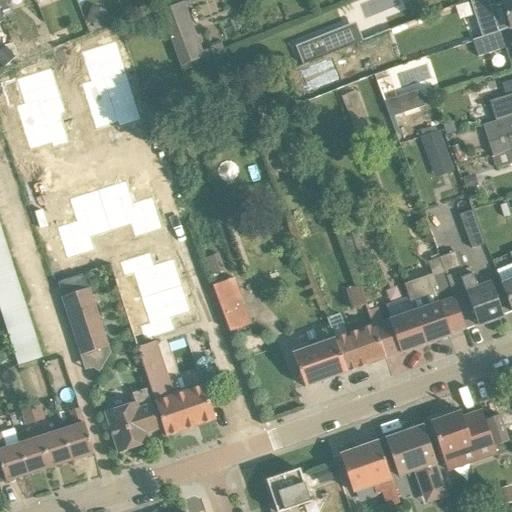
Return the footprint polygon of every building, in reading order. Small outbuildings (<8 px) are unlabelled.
[(0,0),(0,8),(11,5),(8,0),(0,0)] [(504,14),(509,29),(511,27),(511,0),(510,0),(487,0),(493,18),(504,14)] [(170,38),(194,29),(186,7),(184,2),(182,3),(161,11),(160,12),(170,38)] [(99,28),(106,11),(96,7),(89,24),(99,28)] [(511,68),(511,27),(509,29),(500,32),(511,69),(511,68)] [(321,58),(352,46),(345,28),(296,47),(303,65),(321,58)] [(203,51),(194,29),(170,38),(181,67),(205,57),(203,51)] [(472,41),(477,56),(498,49),(493,34),(472,41)] [(113,35),(78,47),(87,75),(78,78),(93,125),(117,117),(118,121),(139,115),(128,80),(132,79),(125,59),(122,61),(113,35)] [(0,63),(4,68),(16,58),(6,46),(0,51),(0,63)] [(48,59),(12,70),(21,97),(12,99),(27,146),(51,138),(53,142),(67,138),(60,117),(66,116),(48,59)] [(400,132),(433,123),(416,64),(383,73),(400,132)] [(511,79),(511,93),(489,101),(495,121),(511,115),(511,79)] [(369,130),(356,92),(342,97),(355,135),(369,130)] [(511,149),(511,115),(495,121),(483,125),(492,155),(511,149)] [(433,140),(422,144),(427,157),(437,153),(446,176),(454,173),(439,133),(431,136),(433,140)] [(458,145),(451,147),(454,155),(458,163),(467,160),(464,152),(462,144),(458,145)] [(511,149),(492,155),(495,169),(511,163),(511,149)] [(467,192),(477,189),(472,175),(462,178),(467,192)] [(125,179),(96,188),(110,229),(129,223),(133,236),(162,227),(152,194),(132,201),(125,179)] [(96,188),(67,197),(75,219),(55,226),(66,258),(92,250),(87,236),(110,229),(96,188)] [(485,244),(472,210),(458,215),(470,249),(485,244)] [(364,254),(357,234),(344,238),(351,258),(364,254)] [(404,282),(414,310),(426,345),(450,336),(450,335),(465,329),(439,257),(433,241),(421,245),(431,272),(404,282)] [(0,263),(11,260),(8,249),(0,251),(0,263)] [(133,273),(141,298),(182,285),(180,280),(173,258),(154,264),(150,251),(119,261),(124,276),(133,273)] [(477,325),(478,326),(503,317),(487,273),(471,278),(468,269),(462,271),(456,251),(439,257),(465,329),(477,325)] [(511,260),(511,278),(501,283),(511,310),(511,251),(509,253),(511,260)] [(0,275),(15,271),(11,260),(0,263),(0,275)] [(0,287),(18,282),(15,271),(0,275),(0,287)] [(251,324),(236,285),(233,278),(213,286),(230,332),(251,324)] [(0,299),(22,293),(18,282),(0,287),(0,299)] [(149,322),(140,325),(145,340),(175,330),(171,317),(191,311),(185,293),(182,285),(141,298),(149,322)] [(366,305),(360,286),(345,290),(352,310),(366,305)] [(61,298),(86,371),(92,369),(100,373),(112,353),(90,288),(61,298)] [(0,309),(1,311),(25,303),(22,293),(0,299),(0,309)] [(4,322),(28,314),(25,303),(1,311),(4,322)] [(385,359),(400,354),(426,345),(414,310),(383,321),(378,306),(367,310),(372,323),(385,359)] [(32,325),(28,314),(4,322),(7,333),(32,325)] [(345,372),(383,360),(385,359),(372,323),(334,337),(332,337),(333,339),(345,372)] [(11,344),(35,336),(32,325),(7,333),(11,344)] [(14,354),(39,347),(35,336),(11,344),(14,354)] [(333,339),(292,353),(305,388),(345,373),(345,372),(333,339)] [(215,420),(208,401),(203,386),(173,397),(155,341),(137,347),(165,437),(215,420)] [(14,354),(18,366),(42,358),(39,347),(14,354)] [(132,395),(134,401),(135,405),(105,414),(118,454),(149,443),(146,434),(159,430),(146,390),(132,395)] [(31,408),(36,423),(44,419),(40,405),(31,408)] [(36,423),(31,408),(21,411),(26,426),(36,423)] [(61,430),(71,461),(94,454),(80,408),(69,412),(74,426),(61,430)] [(495,446),(486,420),(485,420),(484,417),(465,423),(461,413),(447,417),(445,414),(436,418),(435,421),(431,423),(449,469),(497,451),(495,446)] [(508,442),(501,419),(499,415),(486,420),(495,446),(508,442)] [(425,506),(443,500),(447,498),(422,427),(385,440),(398,478),(413,473),(425,506)] [(0,464),(6,482),(28,475),(19,444),(14,429),(0,433),(0,464)] [(40,437),(50,468),(71,461),(61,430),(40,437)] [(50,468),(40,437),(19,444),(28,475),(50,468)] [(387,508),(399,504),(377,442),(339,455),(353,493),(372,486),(376,496),(382,494),(387,508)] [(335,465),(324,469),(328,483),(340,479),(335,465)] [(299,511),(298,506),(310,502),(299,469),(266,480),(276,511),(299,511)] [(511,485),(497,490),(501,505),(511,502),(511,485)]
